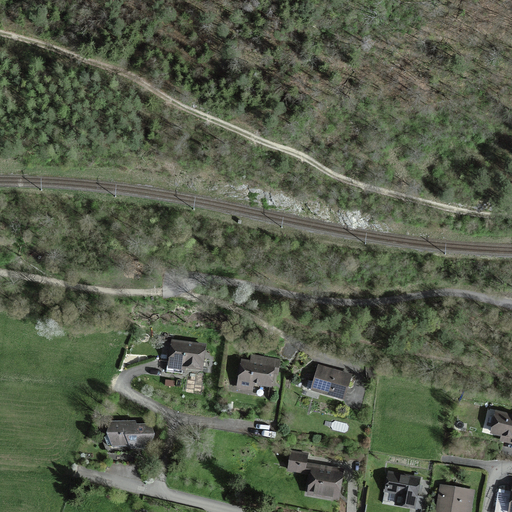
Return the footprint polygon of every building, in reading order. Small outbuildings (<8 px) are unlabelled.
[(170,362),(168,361),(166,371),(182,373),(183,366),(201,368),(204,346),(173,342),(170,362)] [(270,385),(273,368),(279,369),(280,360),(251,355),(250,363),(243,361),(239,387),(250,389),(251,382),(270,385)] [(320,391),(346,398),(352,374),(319,366),(315,381),(322,383),(320,391)] [(223,416),(237,418),(239,403),(226,401),(223,416)] [(511,435),(511,414),(497,411),(492,431),(511,435)] [(140,447),(150,447),(156,433),(152,422),(138,423),(136,419),(112,420),(107,431),(103,434),(107,435),(111,446),(111,461),(136,460),(140,447)] [(307,453),(292,450),(289,467),(298,469),(299,463),(306,464),(307,453)] [(328,494),(327,496),(338,498),(342,474),(329,471),(330,467),(313,464),(308,490),(328,494)] [(398,493),(395,510),(366,505),(364,511),(420,511),(424,497),(416,495),(419,479),(389,473),(386,490),(398,493)] [(450,510),(450,511),(467,511),(471,491),(443,486),(439,508),(450,510)] [(511,491),(499,489),(495,508),(499,511),(510,511),(511,507),(511,491)]
